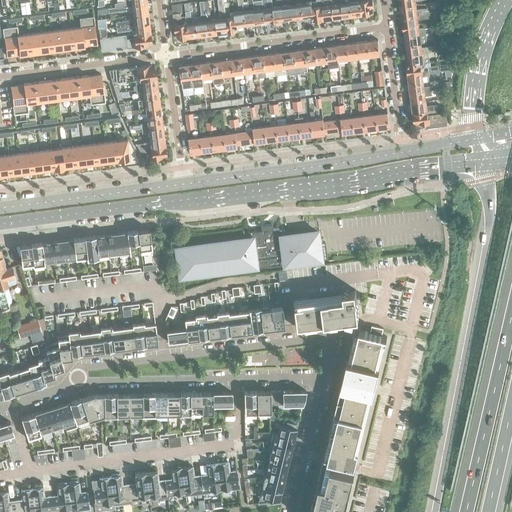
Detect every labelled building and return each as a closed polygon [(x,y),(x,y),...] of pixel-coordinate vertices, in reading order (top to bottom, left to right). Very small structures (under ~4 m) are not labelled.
[(201,15),(196,16),(198,35),(208,34),(204,6),(205,6),(203,0),(200,0),(201,13),(201,15)] [(217,0),(220,17),(216,18),(218,33),(227,31),(223,0),(217,0)] [(223,0),(227,31),(237,30),(238,30),(238,26),(236,26),(235,15),(230,16),(228,1),(227,1),(226,0),(223,0)] [(234,10),(235,15),(236,26),(238,26),(246,25),(243,6),(244,6),(243,0),(237,0),(239,10),(234,10)] [(244,6),(243,6),(246,25),(255,24),(252,0),(247,0),(248,2),(248,5),(244,6)] [(252,0),(255,24),(265,22),(263,6),(262,7),(258,7),(257,0),(252,0)] [(266,0),(262,0),(262,7),(263,6),(265,22),(270,22),(271,23),(275,23),(272,5),(268,6),(266,0)] [(276,0),(277,5),(272,5),(275,23),(279,22),(279,21),(284,20),(282,4),(283,4),(282,0),(276,0)] [(283,4),(282,4),(284,20),(294,19),(291,0),(286,0),(287,3),(283,4)] [(291,0),(294,19),(303,18),(301,1),(296,2),(296,0),(291,0)] [(300,0),(301,1),(303,18),(312,16),(313,16),(311,0),(306,1),(306,0),(300,0)] [(312,0),(311,0),(313,16),(312,16),(313,20),(323,19),(320,0),(316,0),(312,0)] [(320,0),(323,19),(333,18),(330,0),(320,0)] [(340,0),(330,0),(333,18),(342,16),(340,0)] [(340,0),(342,16),(352,15),(349,0),(340,0)] [(349,0),(352,15),(361,14),(359,0),(349,0)] [(359,0),(361,14),(372,12),(372,8),(374,8),(372,0),(359,0)] [(115,6),(108,7),(108,12),(133,9),(133,14),(148,12),(146,2),(115,6)] [(184,2),(186,15),(189,36),(198,35),(196,16),(191,17),(189,2),(184,2)] [(177,3),(172,4),(173,13),(172,13),(174,22),(175,28),(176,33),(178,33),(178,38),(189,36),(186,15),(181,16),(181,13),(180,13),(180,12),(182,11),(181,3),(177,3)] [(205,6),(204,6),(208,34),(218,33),(216,18),(210,19),(209,10),(209,5),(205,6)] [(416,5),(402,6),(403,16),(428,13),(428,7),(422,8),(417,8),(416,5)] [(129,19),(115,21),(116,26),(149,21),(148,12),(133,14),(129,14),(129,19)] [(428,13),(403,16),(404,26),(419,24),(418,19),(424,19),(429,18),(428,13)] [(93,16),(80,18),(81,26),(82,26),(84,45),(96,44),(97,44),(96,38),(95,26),(93,17),(93,16)] [(149,21),(116,26),(117,31),(129,30),(129,34),(133,33),(150,31),(149,21)] [(419,24),(404,26),(405,35),(431,31),(430,27),(425,28),(425,27),(419,28),(419,24)] [(17,26),(3,28),(4,38),(7,56),(19,54),(17,35),(18,34),(17,26)] [(81,26),(71,28),(73,48),(84,46),(84,45),(82,26),(81,26)] [(71,28),(60,29),(63,49),(73,48),(71,28)] [(60,29),(49,30),(52,50),(63,49),(60,29)] [(49,30),(39,32),(41,52),(52,50),(49,30)] [(126,34),(100,38),(100,41),(101,50),(101,51),(127,48),(132,47),(135,47),(147,45),(147,43),(151,42),(150,33),(150,31),(133,33),(134,36),(134,37),(126,38),(126,34)] [(431,31),(405,35),(407,45),(421,43),(426,42),(426,37),(432,37),(431,31)] [(39,32),(28,33),(30,53),(41,52),(39,32)] [(18,34),(17,35),(19,54),(19,55),(30,53),(28,33),(18,34)] [(367,40),(369,56),(380,55),(378,39),(367,40)] [(357,41),(359,58),(369,56),(367,40),(357,41)] [(346,43),(349,59),(359,58),(357,41),(346,43)] [(336,44),(338,60),(349,59),(346,43),(336,44)] [(421,43),(407,45),(408,54),(435,50),(434,47),(434,45),(426,46),(422,47),(421,43)] [(325,46),(328,62),(328,68),(339,67),(338,60),(336,44),(325,46)] [(325,46),(315,47),(317,63),(328,62),(325,46)] [(315,47),(305,48),(307,65),(317,63),(315,47)] [(305,48),(294,50),(297,73),(304,72),(304,70),(308,70),(307,65),(305,48)] [(294,50),(284,51),(286,67),(287,73),(290,72),(290,73),(297,73),(294,50)] [(409,63),(407,63),(407,64),(426,62),(429,61),(429,57),(429,56),(436,55),(435,51),(435,50),(408,54),(409,63)] [(284,51),(273,52),(276,69),(276,75),(287,74),(286,67),(284,51)] [(273,52),(263,54),(265,70),(276,69),(273,52)] [(263,54),(253,55),(255,71),(256,78),(266,76),(265,70),(263,54)] [(253,55),(242,57),(244,73),(255,71),(253,55)] [(242,57),(232,58),(234,74),(244,73),(242,57)] [(232,58),(221,59),(223,76),(224,76),(234,74),(232,58)] [(221,59),(211,61),(213,77),(214,83),(224,82),(224,76),(223,76),(221,59)] [(211,61),(200,62),(203,78),(213,77),(211,61)] [(200,62),(190,64),(192,80),(193,87),(203,85),(203,78),(200,62)] [(407,64),(406,64),(408,74),(439,70),(438,65),(437,65),(427,66),(426,62),(407,64)] [(190,64),(179,65),(182,88),(193,87),(192,80),(190,64)] [(135,79),(156,77),(156,74),(155,66),(150,67),(150,65),(108,70),(112,83),(126,81),(125,74),(131,74),(132,80),(135,80),(135,79)] [(375,71),(377,84),(384,83),(382,70),(375,71)] [(439,70),(408,74),(409,83),(424,82),(423,76),(429,75),(439,74),(439,70)] [(101,74),(88,75),(91,94),(89,94),(90,103),(104,101),(101,74)] [(88,75),(77,76),(80,96),(89,94),(91,94),(88,75)] [(372,75),(362,76),(362,81),(363,87),(373,86),(372,75)] [(77,76),(66,77),(69,97),(80,96),(77,76)] [(66,77),(56,79),(58,98),(69,97),(66,77)] [(135,79),(135,80),(135,85),(133,85),(133,86),(133,90),(136,90),(136,89),(158,86),(156,77),(135,79)] [(56,79),(45,80),(48,100),(58,98),(56,79)] [(45,80),(34,82),(37,101),(48,100),(45,80)] [(34,82),(23,83),(23,84),(26,103),(37,101),(34,82)] [(424,82),(409,83),(411,93),(431,90),(431,85),(424,86),(424,82)] [(23,84),(10,86),(14,113),(27,111),(26,103),(23,84)] [(136,89),(136,90),(136,94),(139,94),(139,98),(159,96),(158,86),(136,89)] [(431,90),(411,93),(412,102),(426,101),(425,95),(432,95),(431,90)] [(137,99),(138,108),(160,105),(159,96),(139,98),(137,99)] [(426,101),(412,102),(413,112),(427,110),(434,110),(445,108),(445,106),(440,106),(437,104),(433,105),(433,104),(426,105),(426,101)] [(145,113),(146,117),(161,115),(160,105),(138,108),(138,109),(132,110),(132,114),(145,113)] [(427,110),(413,112),(415,122),(420,122),(420,124),(426,123),(427,127),(447,124),(445,112),(428,114),(427,110)] [(388,111),(376,113),(378,129),(390,127),(388,111)] [(186,114),(188,128),(195,127),(193,113),(186,114)] [(364,114),(366,130),(378,129),(376,113),(364,114)] [(353,116),(355,132),(366,130),(364,114),(353,116)] [(132,129),(135,129),(135,128),(162,125),(161,115),(146,117),(146,122),(140,123),(132,124),(132,129)] [(340,118),(342,131),(342,133),(355,132),(353,116),(340,117),(340,118)] [(313,135),(311,119),(303,120),(303,117),(299,118),(301,137),(313,135)] [(288,122),(290,138),(301,137),(299,118),(295,118),(295,121),(288,122)] [(325,133),(323,120),(323,118),(313,119),(311,119),(313,135),(325,134),(325,133)] [(323,120),(325,133),(342,131),(340,118),(323,120)] [(276,124),(278,140),(290,138),(288,122),(276,124)] [(264,125),(266,141),(278,140),(276,124),(264,125)] [(135,128),(135,129),(135,133),(141,132),(141,133),(148,132),(148,136),(164,134),(162,125),(135,128)] [(253,130),(255,142),(255,143),(266,141),(264,125),(253,127),(253,130)] [(236,132),(238,144),(255,142),(253,130),(236,132)] [(238,144),(236,132),(236,131),(224,133),(226,148),(238,147),(238,144)] [(212,134),(214,150),(226,148),(224,133),(212,134)] [(136,143),(138,147),(165,144),(164,134),(148,136),(149,141),(143,142),(136,143)] [(200,136),(203,151),(214,150),(212,134),(200,136)] [(191,153),(203,151),(200,136),(189,137),(191,153)] [(126,138),(115,140),(118,160),(129,158),(126,138)] [(115,140),(105,141),(107,161),(118,160),(115,140)] [(105,141),(94,143),(96,163),(107,161),(105,141)] [(94,143),(83,144),(86,164),(96,163),(94,143)] [(83,144),(72,145),(75,166),(86,164),(83,144)] [(165,144),(138,147),(140,152),(144,151),(150,151),(150,154),(145,154),(145,159),(162,157),(161,155),(166,155),(165,146),(165,144)] [(72,145),(62,147),(64,167),(75,166),(72,145)] [(62,147),(51,148),(54,168),(64,167),(62,147)] [(51,148),(40,150),(43,170),(54,168),(51,148)] [(40,150),(30,151),(32,171),(43,170),(40,150)] [(30,151),(19,153),(22,173),(32,171),(30,151)] [(19,153),(8,154),(11,174),(22,173),(19,153)] [(8,154),(0,155),(0,174),(0,176),(11,174),(8,154)] [(318,231),(285,235),(284,230),(279,230),(278,227),(273,228),(272,224),(261,225),(261,230),(252,231),(253,235),(247,236),(247,238),(181,247),(182,251),(178,252),(178,258),(176,259),(177,264),(179,264),(180,270),(185,270),(185,274),(251,265),(251,268),(269,265),(269,261),(287,259),(288,263),(321,258),(318,231)] [(137,230),(140,252),(152,251),(149,228),(137,230)] [(126,231),(129,251),(129,253),(140,252),(137,230),(126,231)] [(119,253),(124,252),(129,251),(126,231),(116,233),(119,253)] [(106,234),(108,254),(119,253),(116,233),(106,234)] [(96,235),(98,255),(108,254),(106,234),(96,235)] [(84,237),(86,257),(86,259),(98,257),(98,255),(96,235),(84,237)] [(73,238),(76,258),(86,257),(84,237),(73,238)] [(63,239),(65,260),(76,258),(73,238),(63,239)] [(52,241),(55,261),(65,260),(63,239),(52,241)] [(42,242),(44,262),(55,261),(52,241),(42,242)] [(30,244),(32,264),(33,266),(45,264),(44,262),(42,242),(30,244)] [(22,265),(32,264),(30,244),(19,245),(22,265)] [(1,250),(0,250),(0,277),(7,300),(12,298),(8,285),(6,279),(14,276),(11,266),(6,267),(1,250)] [(286,271),(278,272),(279,280),(287,279),(286,271)] [(9,311),(10,311),(8,305),(9,305),(7,300),(0,277),(0,304),(2,312),(9,310),(9,311)] [(293,312),(283,313),(284,324),(291,323),(294,323),(294,325),(347,318),(357,317),(359,316),(356,289),(344,291),(344,297),(332,298),(299,303),(299,304),(292,305),(293,312)] [(17,302),(9,305),(8,305),(10,311),(19,309),(17,302)] [(270,303),(260,304),(260,307),(260,309),(263,329),(273,327),(273,322),(271,307),(270,303)] [(282,306),(271,307),(273,322),(273,327),(284,326),(284,324),(283,313),(282,306)] [(260,307),(248,308),(248,310),(251,330),(263,329),(260,309),(260,307)] [(248,310),(238,311),(241,332),(251,330),(248,310)] [(228,311),(216,313),(216,314),(219,334),(231,333),(228,313),(228,311)] [(238,311),(228,313),(231,333),(241,332),(238,311)] [(206,314),(194,315),(195,317),(197,337),(209,336),(207,315),(206,314)] [(216,314),(207,315),(209,336),(219,334),(216,314)] [(187,318),(184,318),(185,327),(187,339),(197,337),(195,317),(187,318)] [(20,337),(41,331),(37,319),(16,325),(20,337)] [(144,322),(132,323),(132,325),(135,345),(147,344),(144,324),(144,322)] [(155,322),(144,324),(147,344),(157,342),(155,322)] [(132,325),(122,326),(125,346),(135,345),(132,325)] [(355,467),(387,336),(382,335),(383,328),(372,325),(370,332),(360,329),(354,354),(349,352),(334,413),(339,414),(328,460),(355,467)] [(112,326),(100,327),(100,329),(103,349),(114,348),(112,328),(112,326)] [(122,326),(112,328),(114,348),(125,346),(122,326)] [(185,327),(166,329),(167,341),(187,339),(185,327)] [(100,329),(90,331),(92,351),(103,349),(100,329)] [(80,330),(68,332),(68,335),(70,353),(71,353),(82,352),(80,332),(80,330)] [(90,331),(80,332),(82,352),(92,351),(90,331)] [(68,335),(57,336),(58,342),(58,346),(60,359),(61,359),(72,357),(72,356),(71,353),(70,353),(68,335)] [(58,342),(44,346),(46,350),(48,356),(52,369),(53,369),(63,366),(61,359),(60,359),(58,346),(58,342)] [(48,356),(37,359),(38,361),(43,379),(45,378),(55,375),(53,369),(52,369),(48,356)] [(38,361),(28,365),(28,366),(34,386),(35,385),(46,382),(45,378),(43,379),(38,361)] [(28,366),(18,369),(24,389),(30,387),(34,386),(28,366)] [(16,370),(9,373),(15,392),(24,389),(18,369),(16,370)] [(8,371),(0,373),(0,392),(1,396),(15,392),(9,373),(8,371)] [(256,391),(257,413),(271,413),(270,404),(270,390),(256,391)] [(270,390),(270,404),(302,403),(306,390),(270,390)] [(212,391),(201,392),(202,412),(213,412),(212,404),(212,391)] [(223,391),(212,391),(212,404),(229,403),(232,403),(232,391),(223,391)] [(257,413),(256,391),(244,391),(244,413),(257,413)] [(167,392),(155,393),(155,415),(168,415),(167,392)] [(180,392),(167,392),(168,415),(180,415),(180,414),(180,392)] [(189,392),(180,392),(180,414),(190,414),(189,392)] [(201,392),(189,392),(190,414),(190,415),(202,414),(202,412),(201,392)] [(117,393),(104,394),(104,412),(104,415),(103,415),(104,418),(117,418),(117,414),(117,393)] [(129,393),(117,393),(117,414),(129,414),(129,393)] [(141,393),(129,393),(129,414),(141,413),(141,393)] [(155,393),(141,393),(141,413),(141,418),(155,417),(155,415),(155,393)] [(94,394),(82,398),(89,419),(101,415),(103,415),(104,415),(104,412),(104,394),(94,394)] [(82,398),(69,402),(75,421),(76,423),(89,419),(82,398)] [(69,402),(58,405),(64,425),(65,427),(65,430),(77,426),(76,423),(75,421),(69,402)] [(58,405),(46,409),(53,431),(65,427),(64,425),(58,405)] [(46,409),(33,413),(40,434),(40,435),(53,431),(46,409)] [(33,413),(21,417),(28,438),(40,434),(33,413)] [(0,423),(0,436),(3,436),(6,445),(17,442),(14,432),(10,421),(0,423)] [(277,433),(294,437),(296,428),(295,427),(296,424),(287,422),(286,425),(280,424),(278,433),(277,433)] [(273,432),(271,441),(292,446),(294,437),(277,433),(278,433),(273,432)] [(268,450),(271,451),(271,450),(290,455),(292,446),(271,441),(268,450)] [(271,450),(271,451),(268,459),(288,464),(290,455),(271,450)] [(288,464),(268,459),(266,468),(285,473),(288,464)] [(228,461),(217,462),(221,489),(239,487),(237,470),(230,471),(229,471),(228,461)] [(207,474),(201,475),(203,492),(221,489),(217,462),(206,463),(207,474)] [(344,511),(345,508),(349,491),(350,488),(354,470),(326,463),(322,481),(319,481),(314,503),(316,504),(314,511),(344,511)] [(192,465),(181,467),(185,492),(184,492),(184,494),(203,492),(201,475),(194,475),(192,465)] [(172,478),(165,479),(167,494),(167,495),(184,492),(185,492),(181,467),(170,468),(172,478)] [(262,477),(264,478),(264,477),(283,482),(285,473),(266,468),(264,467),(262,477)] [(157,470),(146,471),(149,497),(148,497),(149,499),(167,496),(167,495),(167,494),(165,479),(158,480),(157,470)] [(136,483),(129,484),(131,499),(148,497),(149,497),(146,471),(135,472),(136,483)] [(111,475),(110,476),(113,503),(132,501),(131,499),(129,484),(122,485),(121,474),(120,474),(119,473),(111,474),(111,475)] [(110,476),(92,478),(93,488),(94,494),(95,505),(113,503),(110,476)] [(264,477),(264,478),(262,486),(281,491),(283,482),(264,477)] [(67,483),(71,510),(89,508),(87,491),(80,492),(78,482),(77,482),(77,480),(68,481),(69,483),(67,483)] [(57,511),(71,510),(67,483),(66,483),(66,481),(57,482),(58,484),(56,484),(58,495),(51,496),(52,511),(57,511)] [(279,500),(281,491),(262,486),(260,485),(257,495),(260,495),(258,503),(268,501),(269,498),(279,500)] [(52,511),(51,496),(44,496),(43,486),(32,488),(34,511),(52,511)] [(34,511),(32,488),(21,489),(22,499),(15,500),(16,511),(34,511)] [(0,511),(16,511),(15,500),(8,501),(7,491),(0,491),(0,511)]
